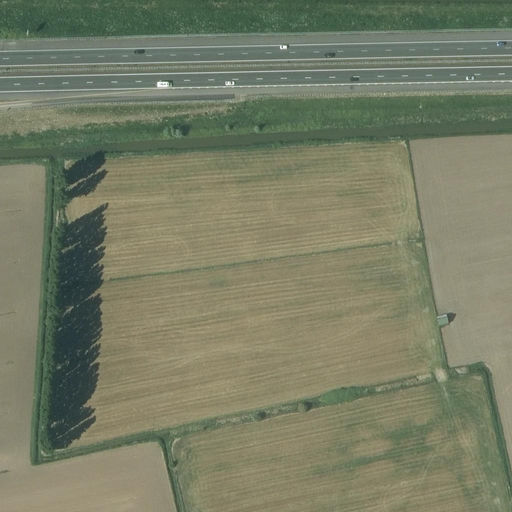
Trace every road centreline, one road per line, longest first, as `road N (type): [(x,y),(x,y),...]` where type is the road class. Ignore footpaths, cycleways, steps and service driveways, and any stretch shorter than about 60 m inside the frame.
road 1 (motorway): [(511,48),(0,59)]
road 2 (motorway): [(0,85),(511,74)]
